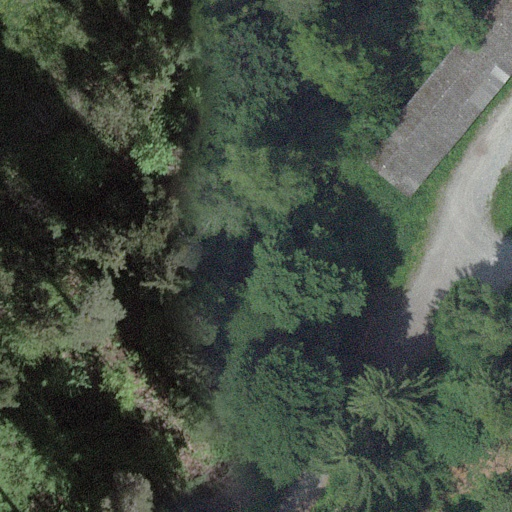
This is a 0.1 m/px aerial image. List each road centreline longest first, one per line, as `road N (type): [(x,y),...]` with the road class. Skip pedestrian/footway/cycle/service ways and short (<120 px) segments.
road 1 (track): [(511,102),(429,198),(417,320)]
road 2 (track): [(417,320),(284,511)]
